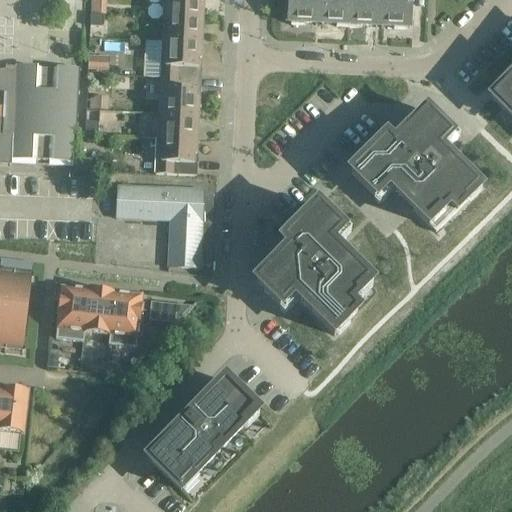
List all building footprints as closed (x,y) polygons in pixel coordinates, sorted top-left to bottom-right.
[(163,0),(163,19),(203,21),(203,0),(163,0)] [(289,0),(288,24),(409,29),(410,3),(414,3),(414,0),(289,0)] [(202,45),(203,21),(163,19),(162,43),(202,45)] [(200,68),(202,45),(162,43),(160,79),(201,81),(202,68),(200,68)] [(109,71),(109,58),(89,57),(88,70),(109,71)] [(5,71),(0,71),(0,165),(10,166),(11,159),(73,162),(73,164),(74,164),(80,70),(6,67),(5,71)] [(511,69),(479,103),(503,126),(511,116),(511,69)] [(201,94),(201,81),(160,79),(159,115),(198,117),(199,93),(201,94)] [(107,111),(107,100),(95,99),(94,111),(107,111)] [(98,137),(99,113),(86,112),(85,136),(98,137)] [(412,210),(436,234),(480,189),(444,154),(450,148),(446,144),(452,137),(426,112),(405,133),(399,127),(386,139),(351,174),(381,204),(393,192),(405,203),(403,206),(410,213),(412,210)] [(198,117),(159,115),(147,115),(146,139),(158,139),(197,141),(198,117)] [(196,164),(197,141),(158,139),(156,176),(197,177),(197,164),(196,164)] [(97,172),(97,160),(76,159),(76,171),(97,172)] [(211,264),(214,203),(203,202),(204,192),(117,188),(116,219),(171,222),(168,269),(200,270),(200,264),(211,264)] [(371,285),(335,250),(346,239),(342,234),(343,233),(317,208),(282,244),(289,251),(291,253),(283,261),(279,267),(275,272),(270,279),(267,284),(264,292),(282,310),(288,303),(292,307),(298,301),(334,337),(357,314),(350,307),(358,298),(355,296),(367,284),(369,287),(371,285)] [(34,284),(34,280),(0,275),(0,354),(25,357),(25,352),(15,351),(17,334),(23,335),(28,301),(21,300),(23,283),(34,284)] [(83,344),(89,292),(61,289),(56,341),(83,344)] [(109,347),(115,295),(89,292),(83,344),(85,334),(109,337),(108,347),(109,347)] [(136,350),(142,299),(115,295),(109,347),(136,350)] [(49,355),(47,369),(57,370),(58,356),(49,355)] [(93,364),(92,374),(106,375),(107,366),(93,364)] [(256,416),(257,414),(225,382),(148,460),(181,492),(182,491),(179,488),(192,475),(194,478),(215,457),(212,454),(220,447),(223,449),(244,428),(241,426),(253,413),(256,416)] [(0,432),(23,435),(28,394),(2,391),(0,405),(0,432)]
